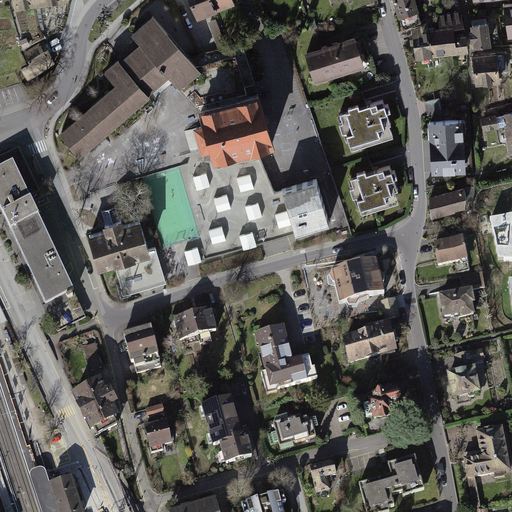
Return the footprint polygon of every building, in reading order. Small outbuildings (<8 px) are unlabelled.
[(13,0),(16,10),(59,0),(13,0)] [(190,0),(198,18),(234,3),(232,0),(190,0)] [(395,0),(399,18),(401,17),(404,29),(422,22),(418,11),(420,11),(416,0),(395,0)] [(429,22),(413,27),(417,59),(469,53),(463,8),(437,14),(440,27),(430,28),(429,22)] [(113,85),(59,131),(80,155),(168,79),(177,90),(200,70),(153,15),(131,33),(140,43),(104,73),(113,85)] [(489,19),(471,20),(473,45),(491,44),(489,19)] [(355,35),(307,50),(317,81),(365,65),(355,35)] [(46,41),(26,50),(35,71),(55,62),(46,41)] [(499,52),(474,53),(476,85),(500,84),(499,52)] [(261,91),(199,109),(204,123),(196,125),(203,149),(211,147),(215,160),(276,142),(261,91)] [(382,99),(339,113),(351,151),(394,138),(382,99)] [(511,112),(502,114),(509,156),(511,155),(511,112)] [(466,119),(430,119),(430,141),(424,141),(425,172),(467,171),(466,119)] [(38,191),(19,151),(0,159),(0,209),(45,308),(75,294),(28,195),(38,191)] [(274,191),(263,155),(189,177),(213,258),(329,223),(316,179),(274,191)] [(390,165),(352,177),(363,214),(402,201),(390,165)] [(464,188),(430,196),(435,216),(469,208),(464,188)] [(103,231),(87,235),(98,271),(115,266),(151,255),(149,249),(139,220),(123,225),(122,219),(120,220),(116,206),(102,211),(106,224),(101,226),(103,231)] [(511,216),(490,220),(498,262),(511,262),(511,216)] [(465,238),(434,244),(439,266),(470,260),(465,238)] [(151,255),(115,266),(124,295),(166,283),(156,247),(149,249),(151,255)] [(200,248),(187,249),(189,264),(201,263),(200,248)] [(373,267),(338,273),(343,303),(379,297),(373,267)] [(484,275),(462,277),(463,289),(440,291),(443,319),(453,318),(455,335),(478,333),(474,289),(485,288),(484,275)] [(389,298),(390,313),(398,312),(397,297),(389,298)] [(211,309),(174,318),(180,339),(217,330),(211,309)] [(389,325),(344,336),(351,365),(396,353),(389,325)] [(151,327),(125,333),(134,368),(159,361),(151,327)] [(286,327),(256,334),(269,391),(319,380),(313,355),(293,360),(286,327)] [(87,346),(89,370),(101,370),(99,345),(87,346)] [(481,351),(455,357),(459,375),(449,377),(455,402),(484,395),(476,364),(484,362),(481,351)] [(101,379),(74,392),(93,432),(119,420),(113,408),(119,406),(110,388),(106,390),(101,379)] [(394,390),(363,396),(369,426),(400,419),(394,390)] [(231,399),(203,407),(214,448),(220,447),(225,465),(255,457),(249,433),(240,435),(231,399)] [(299,414),(271,421),(280,454),(322,442),(315,417),(310,418),(305,416),(300,418),(299,414)] [(171,422),(147,427),(152,449),(175,445),(171,422)] [(504,429),(479,433),(482,455),(463,459),(471,504),(482,502),(478,480),(511,474),(504,429)] [(394,477),(362,486),(369,511),(381,511),(392,509),(388,496),(424,486),(416,459),(391,466),(394,477)] [(334,465),(311,470),(316,496),(340,491),(334,465)] [(81,511),(70,477),(45,485),(53,511),(81,511)] [(5,493),(11,511),(22,511),(16,490),(5,493)] [(0,511),(11,511),(5,493),(0,495),(0,511)] [(281,511),(277,495),(246,502),(248,511),(281,511)] [(220,511),(218,500),(171,511),(220,511)]
